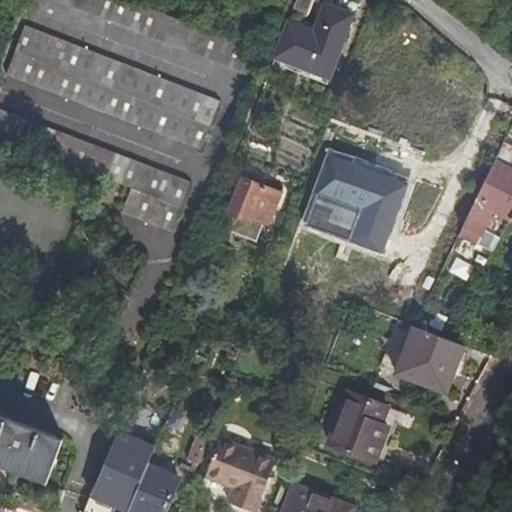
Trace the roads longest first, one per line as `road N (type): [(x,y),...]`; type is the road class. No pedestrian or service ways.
road 1 (tertiary): [(444,511),(511,399)]
road 2 (residential): [(411,0),(511,69)]
